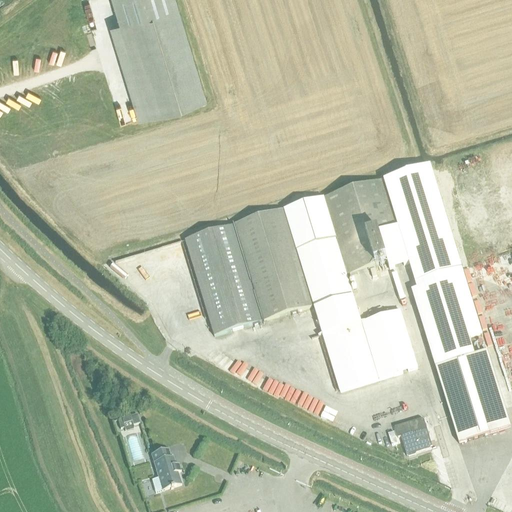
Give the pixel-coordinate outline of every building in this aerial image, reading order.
[(175,0),(111,0),(147,117),(206,99),(175,0)] [(430,168),(384,182),(416,285),(462,271),(430,168)] [(379,235),(397,229),(382,182),(325,200),(348,276),(388,264),(379,235)] [(235,226),(264,323),(312,308),(283,212),(235,226)] [(186,242),(215,338),(262,323),(233,228),(186,242)] [(336,240),(297,252),(339,394),(418,370),(400,312),(361,324),(336,240)] [(142,262),(137,266),(145,277),(150,273),(142,262)] [(185,265),(172,268),(186,331),(199,328),(185,265)] [(464,276),(412,292),(436,368),(475,356),(470,340),(482,336),(464,276)] [(194,349),(192,353),(201,359),(204,355),(194,349)] [(436,368),(459,445),(511,429),(487,352),(475,356),(436,368)] [(217,364),(221,355),(217,353),(213,362),(217,364)] [(290,404),(296,393),(287,388),(280,399),(290,404)] [(306,396),(300,408),(305,410),(311,399),(306,396)] [(132,427),(140,424),(137,415),(118,421),(120,430),(125,429),(123,425),(131,423),(132,427)] [(422,420),(395,428),(398,439),(401,438),(407,457),(409,458),(415,456),(417,454),(431,450),(427,439),(428,438),(429,436),(427,429),(424,421),(422,420)] [(169,450),(151,456),(158,479),(152,481),(156,494),(162,492),(170,490),(170,491),(173,490),(173,489),(181,486),(177,474),(181,473),(179,465),(175,466),(173,458),(171,458),(169,450)]
